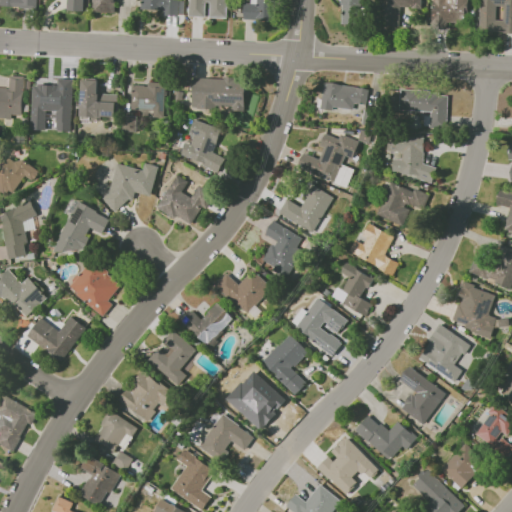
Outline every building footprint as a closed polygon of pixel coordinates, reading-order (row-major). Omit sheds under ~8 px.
[(0,0),(0,5),(35,8),(35,0),(0,0)] [(83,0),(83,11),(67,10),(67,0),(83,0)] [(115,0),(115,12),(93,11),(93,0),(115,0)] [(155,11),(141,10),(141,0),(177,0),(177,16),(155,14),(155,11)] [(189,0),(227,0),(227,18),(188,15),(189,0)] [(252,0),(252,3),(244,3),(243,19),(275,20),(275,0),(252,0)] [(362,0),(361,25),(341,24),(342,0),(362,0)] [(385,6),(382,6),(382,0),(422,0),(422,8),(401,7),(398,27),(383,25),(385,6)] [(470,0),(470,19),(461,19),(461,20),(448,19),(447,19),(446,29),(434,28),(434,0),(470,0)] [(511,32),(479,30),(481,0),(511,0),(511,32)] [(0,89),(10,89),(11,76),(23,76),(22,119),(0,119),(0,89)] [(195,79),(224,80),(224,78),(246,79),(245,94),(246,95),(246,112),(213,110),(214,97),(194,96),(195,79)] [(99,116),(82,116),(84,80),(100,80),(99,102),(117,103),(117,117),(99,116)] [(325,81),(358,86),(354,113),(321,109),(325,81)] [(133,82),(168,84),(167,111),(132,109),(133,82)] [(37,90),(71,93),(69,118),(35,115),(37,90)] [(418,94),(447,96),(446,112),(417,110),(418,94)] [(194,118),(223,129),(210,165),(182,155),(194,118)] [(361,131),(372,133),(370,142),(360,140),(361,131)] [(341,134),(360,140),(354,158),(346,155),(336,182),(300,170),(305,155),(320,160),(325,147),(322,146),(326,135),(340,139),(341,134)] [(391,137),(424,138),(423,163),(436,164),(435,182),(420,181),(421,175),(393,174),(393,158),(401,159),(401,151),(390,151),(391,137)] [(0,159),(6,163),(9,158),(16,162),(24,161),(39,171),(32,181),(25,177),(12,193),(6,195),(1,195),(0,194),(0,159)] [(145,163),(160,167),(157,176),(156,178),(151,197),(134,192),(138,198),(114,212),(105,198),(110,195),(113,185),(112,185),(119,164),(143,171),(145,163)] [(178,175),(188,183),(183,190),(192,196),(200,184),(215,195),(192,226),(176,215),(173,220),(155,207),(178,175)] [(307,182),(333,198),(312,232),(280,212),(288,198),(301,206),(306,197),(300,193),(307,182)] [(393,186),(417,199),(401,228),(378,215),(393,186)] [(503,189),(511,191),(511,233),(504,231),(510,213),(496,209),(503,189)] [(71,216),(65,212),(74,197),(97,211),(97,212),(110,220),(102,234),(94,230),(83,251),(79,249),(51,252),(71,216)] [(4,228),(0,220),(0,216),(32,200),(39,214),(24,222),(28,242),(26,243),(29,259),(12,262),(4,228)] [(370,224),(394,236),(384,255),(399,263),(393,274),(354,254),(370,224)] [(273,241),(301,256),(290,277),(262,262),(273,241)] [(502,246),(511,249),(511,287),(470,273),(477,255),(496,262),(502,246)] [(92,259),(127,288),(116,301),(113,297),(104,307),(107,310),(102,316),(69,288),(92,259)] [(358,283),(340,272),(347,260),(367,272),(365,275),(372,279),(361,299),(352,294),(358,283)] [(0,298),(0,277),(11,269),(22,283),(31,276),(48,299),(23,319),(12,305),(8,309),(0,298)] [(254,270),(272,289),(246,314),(217,283),(228,273),(239,284),(254,270)] [(464,282),(501,297),(494,315),(499,317),(491,337),(449,321),(464,282)] [(319,295),(350,320),(339,335),(324,323),(321,326),(344,345),(334,358),(294,326),(319,295)] [(217,303),(236,320),(209,348),(182,322),(193,310),(202,319),(217,303)] [(27,337),(42,317),(58,329),(69,315),(89,330),(62,364),(27,337)] [(499,320),(510,319),(511,326),(500,327),(499,320)] [(441,325),(471,345),(465,354),(461,352),(454,364),(463,370),(455,382),(421,360),(435,339),(433,337),(441,325)] [(173,331),(197,349),(174,379),(150,360),(173,331)] [(292,334),(309,352),(293,368),(308,383),(295,395),(263,362),(292,334)] [(511,360),(506,370),(511,373),(511,374),(501,393),(511,400),(511,360)] [(409,367),(445,394),(423,422),(400,405),(410,392),(413,394),(415,392),(400,380),(409,367)] [(141,370),(179,398),(170,411),(163,407),(149,426),(117,403),(128,387),(131,389),(139,379),(136,377),(141,370)] [(260,379),(278,393),(264,411),(272,417),(264,428),(238,407),(260,379)] [(0,404),(6,395),(38,414),(31,425),(29,424),(12,453),(0,446),(0,418),(1,417),(0,416),(0,404)] [(494,404),(511,416),(511,427),(502,442),(479,425),(494,404)] [(117,456),(95,442),(114,412),(140,429),(124,453),(133,459),(127,468),(115,460),(117,456)] [(223,415),(254,436),(245,450),(233,443),(220,462),(200,448),(223,415)] [(357,429),(370,415),(388,432),(399,419),(418,437),(393,463),(357,429)] [(348,438),(380,469),(350,499),(319,468),(348,438)] [(467,444),(486,463),(463,487),(443,469),(467,444)] [(186,449),(225,478),(221,483),(212,476),(202,490),(211,497),(201,511),(170,488),(185,466),(178,460),(186,449)] [(90,456),(122,476),(102,506),(80,492),(92,474),(83,468),(90,456)] [(427,468),(468,503),(460,511),(432,511),(435,509),(410,488),(427,468)] [(321,485),(341,501),(332,511),(303,511),(302,511),(301,511),(296,511),(288,506),(296,495),(307,503),(321,485)] [(60,497),(74,504),(72,509),(78,511),(56,511),(54,511),(60,497)] [(157,511),(164,499),(188,511),(157,511)]
